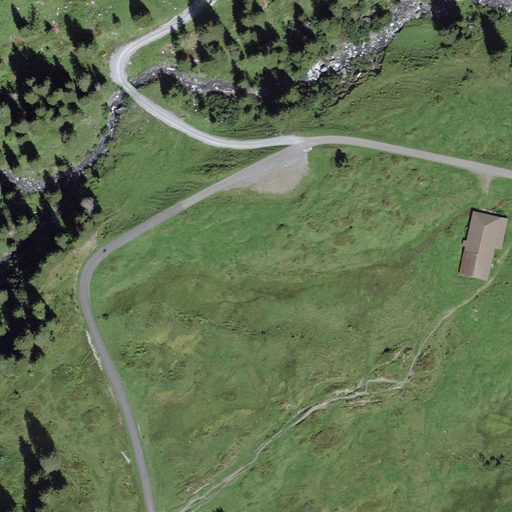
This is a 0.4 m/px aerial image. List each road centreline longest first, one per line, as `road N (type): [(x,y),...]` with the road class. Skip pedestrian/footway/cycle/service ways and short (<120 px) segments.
road 1 (unclassified): [(511,175),(359,142),(307,143),(98,256),(84,277),(83,298),(127,415),(151,511)]
road 2 (track): [(204,0),(136,46),(121,80),(167,120),(213,140),(307,143)]
